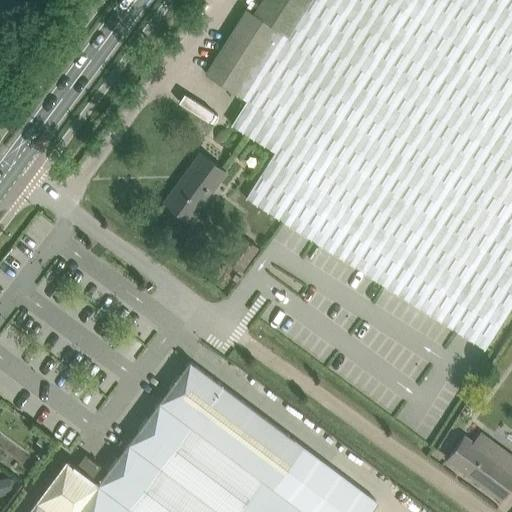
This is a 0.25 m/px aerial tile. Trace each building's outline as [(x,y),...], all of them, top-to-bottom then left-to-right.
[(247,99),(231,123),(274,151),(245,197),(484,349),(511,304),(511,0),(308,0),(287,34),(245,98),(247,99)] [(262,0),(256,9),(265,15),(265,19),(287,34),(308,0),(262,0)] [(247,9),(206,73),(245,98),(287,34),(265,19),(265,15),(256,9),(254,14),(247,9)] [(225,171),(201,153),(165,202),(189,219),(225,171)] [(237,242),(225,259),(242,271),(253,255),(259,247),(242,235),(237,242)] [(35,502),(27,511),(331,511),(294,482),(303,470),(315,454),(194,364),(195,363),(191,360),(190,359),(98,481),(93,477),(77,465),(69,459),(66,459),(34,501),(35,502)] [(458,443),(446,459),(502,500),(511,486),(511,454),(481,432),(477,437),(474,441),(465,435),(458,443)] [(43,445),(37,453),(42,456),(54,441),(49,437),(43,445)] [(9,476),(0,478),(0,495),(14,491),(9,476)]
